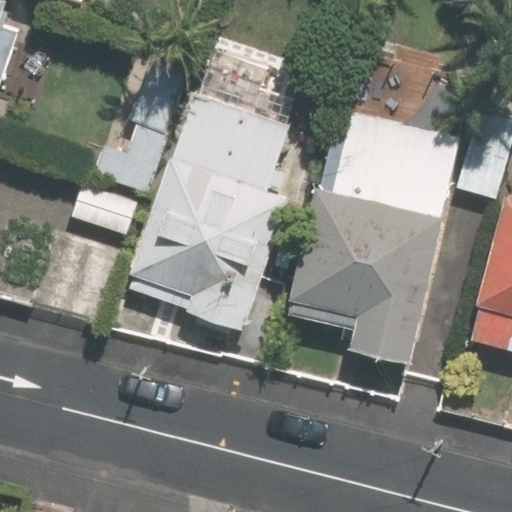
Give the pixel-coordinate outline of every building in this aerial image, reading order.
[(3,18),(9,0),(0,0),(0,90),(23,24),(3,18)] [(215,38),(135,267),(196,288),(190,305),(227,319),(246,325),(292,195),(273,188),(305,95),(264,81),(272,58),(215,38)] [(69,67),(51,115),(0,95),(0,143),(143,198),(192,69),(135,47),(120,87),(69,67)] [(415,357),(463,132),(353,109),(345,144),(332,141),(297,303),(359,316),(353,344),(415,357)] [(511,200),(477,333),(511,342),(511,200)]
